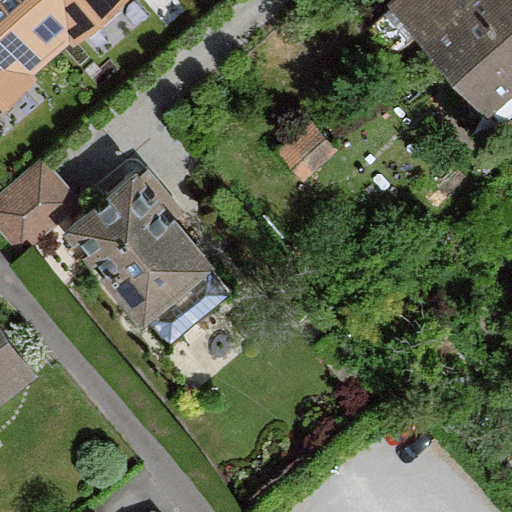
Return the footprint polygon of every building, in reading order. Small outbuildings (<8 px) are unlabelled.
[(0,0),(0,97),(111,0),(0,0)] [(511,0),(399,0),(489,100),(511,80),(511,0)] [(503,116),(511,108),(511,80),(489,100),(503,116)] [(75,199),(42,162),(0,198),(0,215),(24,245),(75,199)] [(135,171),(76,220),(148,308),(208,259),(135,171)] [(232,289),(208,259),(148,308),(172,338),(232,289)] [(0,389),(31,365),(0,324),(0,389)]
